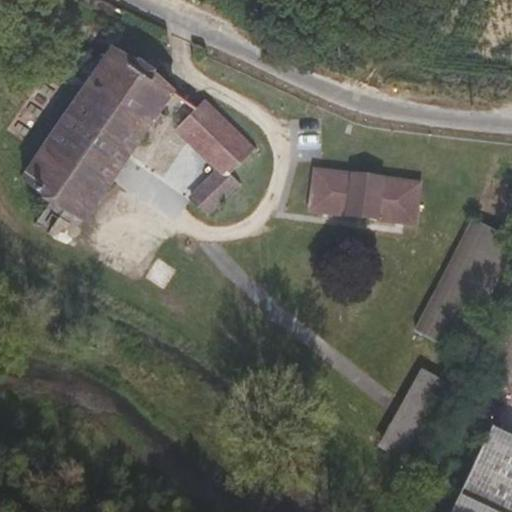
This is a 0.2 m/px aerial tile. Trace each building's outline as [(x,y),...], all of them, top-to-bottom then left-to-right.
[(109,50),(21,178),(83,220),(170,93),(109,50)] [(205,97),(177,127),(215,166),(192,197),(208,211),(238,182),(229,171),(254,147),(205,97)] [(316,170),(310,212),(415,226),(420,185),(316,170)] [(511,252),(479,234),(423,345),(465,368),(511,277),(511,252)] [(403,474),(448,399),(422,383),(377,457),(403,474)] [(511,511),(511,427),(498,421),(466,487),(454,498),(447,511),(511,511)] [(173,511),(179,511),(183,487),(100,470),(96,495),(173,511)]
